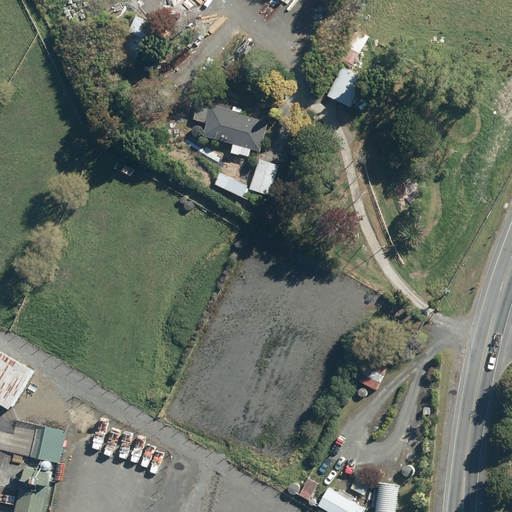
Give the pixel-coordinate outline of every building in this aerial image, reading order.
[(157,23),(136,13),(119,50),(140,60),(157,23)] [(370,36),(357,30),(342,63),(355,69),(370,36)] [(330,98),(352,108),(367,79),(345,68),(330,98)] [(272,122),(216,105),(207,134),(263,151),(272,122)] [(373,136),(358,139),(364,165),(378,162),(373,136)] [(254,190),(273,196),(282,166),(264,160),(254,190)] [(0,347),(0,399),(17,409),(40,372),(0,347)] [(433,387),(424,386),(422,406),(431,407),(433,387)] [(0,449),(28,454),(31,436),(34,425),(12,421),(10,432),(0,429),(0,449)] [(68,432),(40,426),(34,457),(62,463),(68,432)] [(312,502),(322,484),(312,478),(302,496),(312,502)] [(396,511),(400,486),(383,484),(379,511),(396,511)] [(38,511),(43,491),(15,485),(9,511),(38,511)] [(333,488),(322,506),(332,511),(366,511),(368,509),(333,488)]
